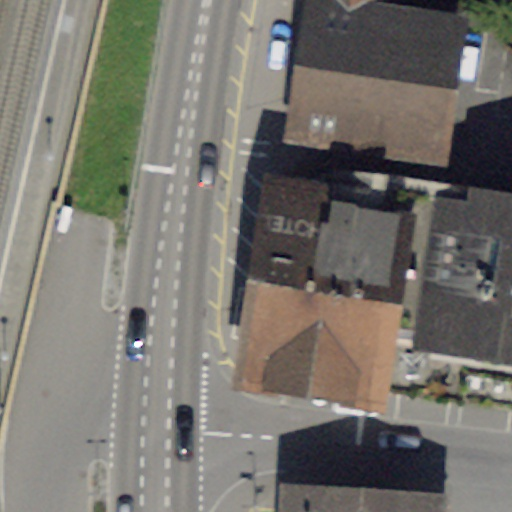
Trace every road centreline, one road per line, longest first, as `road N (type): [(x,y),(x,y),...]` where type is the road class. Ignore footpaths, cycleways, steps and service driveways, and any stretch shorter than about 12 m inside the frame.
road 1 (secondary): [(156,426),(172,236),(208,0)]
road 2 (tertiary): [(156,426),(511,454)]
